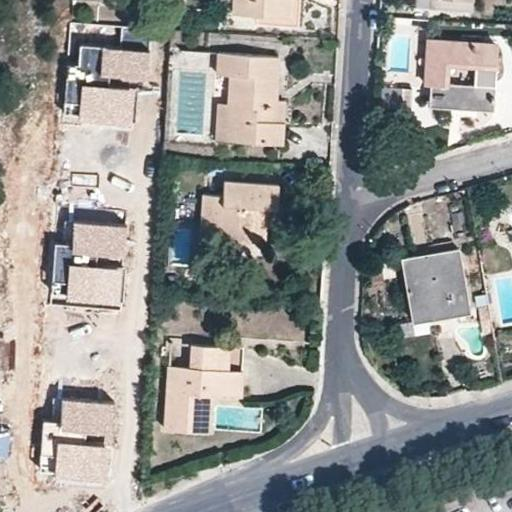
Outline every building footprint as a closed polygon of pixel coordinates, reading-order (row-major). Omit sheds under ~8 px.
[(291,15),(291,0),(234,0),(234,13),(291,15)] [(493,66),(494,44),(430,39),(426,83),(431,83),(429,104),(493,108),(496,67),(493,66)] [(148,69),(149,53),(79,51),(79,65),(70,65),(69,119),(84,119),(84,129),(140,130),(141,69),(148,69)] [(275,121),(277,100),(280,57),(219,52),(218,73),(230,74),(228,104),(226,138),(282,142),(283,122),(275,121)] [(275,121),(283,122),(285,101),(277,100),(275,121)] [(228,104),(219,103),(217,138),(226,138),(228,104)] [(277,207),(278,184),(224,181),(223,194),(204,193),(201,237),(265,240),(267,207),(277,207)] [(119,308),(122,229),(78,227),(77,247),(58,246),(55,305),(119,308)] [(468,309),(457,249),(404,258),(414,318),(468,309)] [(165,428),(207,430),(210,394),(240,395),(241,370),(230,370),(231,347),(192,344),(191,367),(170,366),(165,428)] [(243,348),(231,347),(230,370),(241,370),(243,348)] [(110,482),(112,406),(53,403),(52,425),(45,425),(43,470),(63,471),(63,480),(110,482)]
